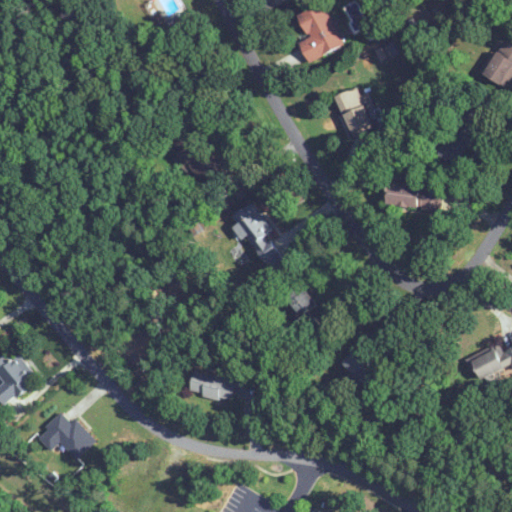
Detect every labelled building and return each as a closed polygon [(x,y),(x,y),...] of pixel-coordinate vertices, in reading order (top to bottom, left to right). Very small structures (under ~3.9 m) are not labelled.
[(310,62),(344,45),(324,3),(299,15),(309,37),(300,42),(310,62)] [(511,80),(511,43),(506,40),(485,73),(508,88),(511,80)] [(366,93),(360,95),(358,88),(337,95),(352,137),(378,128),(366,93)] [(487,114),(470,104),(440,154),(456,164),(487,114)] [(201,191),(227,179),(200,123),(174,135),(183,152),(182,152),(201,191)] [(387,205),(441,211),(443,188),(390,182),(387,205)] [(265,265),(280,254),(268,235),(273,231),(254,202),(233,216),(238,224),(265,265)] [(311,310),(317,306),(301,283),(285,293),(313,338),(324,331),(311,310)] [(511,347),(503,352),(501,346),(472,358),(480,379),(511,365),(511,347)] [(381,381),(366,366),(372,360),(359,347),(344,362),(372,390),(381,381)] [(7,355),(0,360),(0,376),(5,384),(0,386),(0,400),(4,406),(33,387),(28,379),(35,375),(21,353),(11,360),(7,355)] [(191,395),(233,402),(237,380),(195,373),(191,395)] [(97,442),(77,419),(72,424),(64,414),(39,436),(52,451),(62,443),(77,460),(97,442)]
